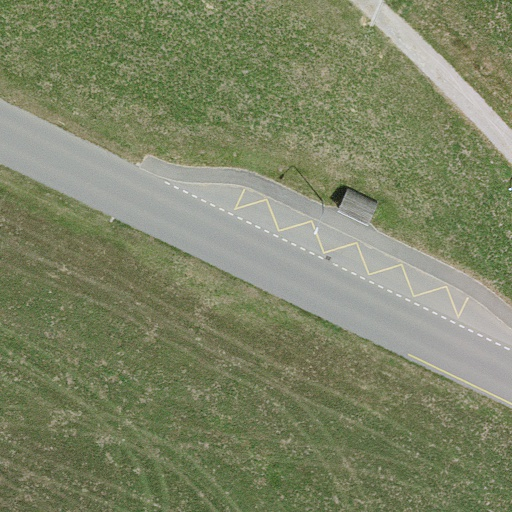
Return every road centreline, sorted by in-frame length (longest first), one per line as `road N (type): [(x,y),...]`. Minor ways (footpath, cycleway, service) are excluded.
road 1 (tertiary): [(0,127),(511,380)]
road 2 (track): [(511,254),(365,223),(234,0)]
